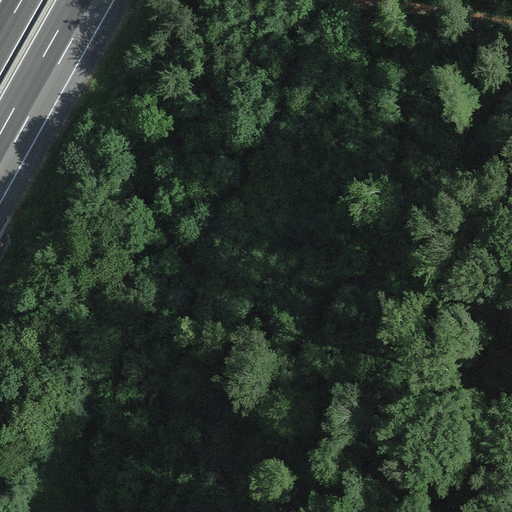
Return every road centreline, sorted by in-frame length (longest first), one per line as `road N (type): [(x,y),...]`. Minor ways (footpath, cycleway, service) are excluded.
road 1 (track): [(89,421),(270,160),(304,35),(338,5),(393,1),(511,15)]
road 2 (motorway): [(0,151),(85,0)]
